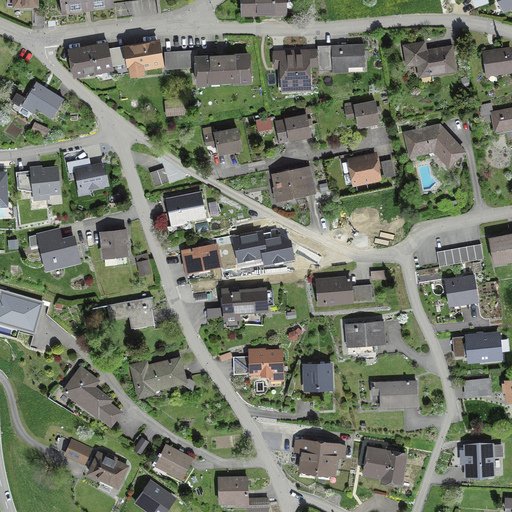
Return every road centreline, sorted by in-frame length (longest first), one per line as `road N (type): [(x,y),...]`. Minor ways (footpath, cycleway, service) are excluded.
road 1 (residential): [(281,492),(189,333),(115,131)]
road 2 (residential): [(182,19),(217,28),(315,29),(432,19),(511,32)]
road 3 (residential): [(115,131),(340,249),(402,251)]
road 4 (residential): [(402,251),(451,400),(414,511)]
road 5 (residential): [(182,19),(38,40)]
road 6 (residential): [(115,131),(38,40)]
road 7 (residential): [(511,211),(438,224),(402,251)]
